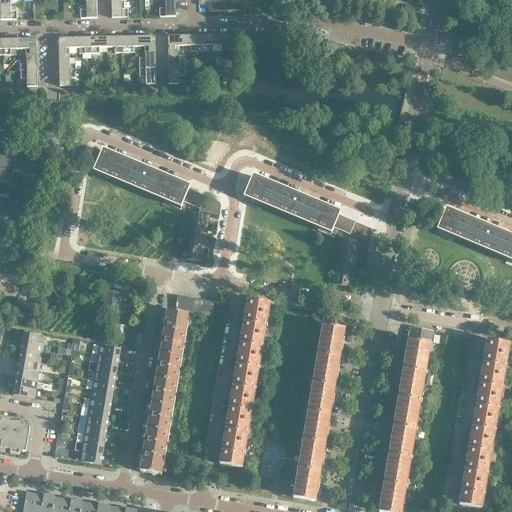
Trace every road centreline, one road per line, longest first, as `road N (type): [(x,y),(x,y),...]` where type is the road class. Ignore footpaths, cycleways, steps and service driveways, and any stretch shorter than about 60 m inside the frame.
road 1 (residential): [(161,276),(80,263),(72,253),(82,149),(105,144),(215,185)]
road 2 (residential): [(427,50),(336,27),(193,25)]
road 3 (residential): [(200,502),(242,289)]
road 4 (residential): [(123,489),(161,276)]
road 5 (tertiary): [(347,511),(386,312)]
road 6 (residential): [(215,185),(245,158),(394,222)]
road 7 (residential): [(444,511),(479,329)]
road 8 (residential): [(386,312),(242,289)]
road 9 (tertiary): [(399,187),(427,50)]
road 10 (residential): [(511,230),(399,187)]
